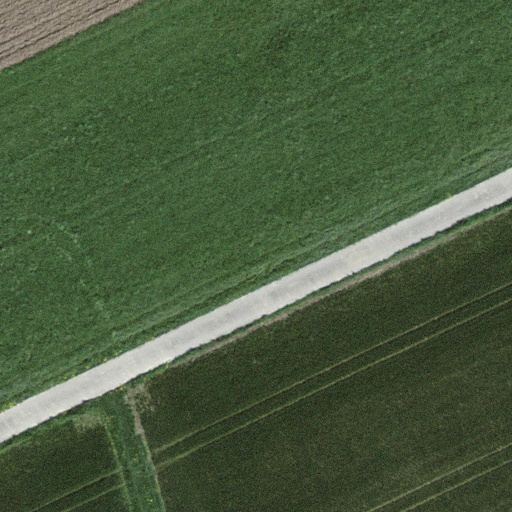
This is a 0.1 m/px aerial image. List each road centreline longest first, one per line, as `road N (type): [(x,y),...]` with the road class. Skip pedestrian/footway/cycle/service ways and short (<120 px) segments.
road 1 (track): [(0,419),(511,181)]
road 2 (track): [(127,360),(159,511)]
